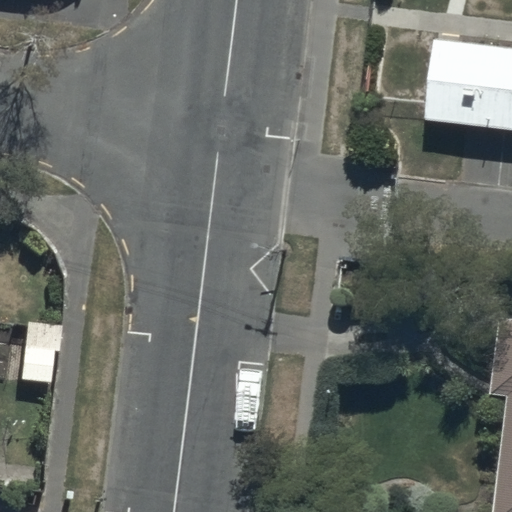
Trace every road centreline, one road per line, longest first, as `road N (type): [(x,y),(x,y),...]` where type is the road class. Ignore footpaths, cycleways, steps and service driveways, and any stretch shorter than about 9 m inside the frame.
road 1 (residential): [(220,137),(175,511)]
road 2 (residential): [(0,110),(220,137)]
road 3 (residential): [(237,0),(220,137)]
